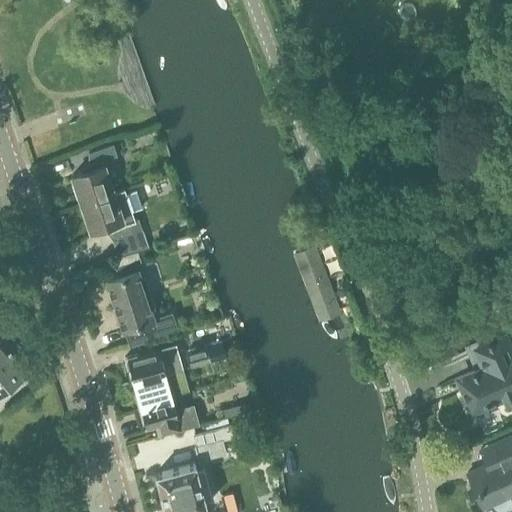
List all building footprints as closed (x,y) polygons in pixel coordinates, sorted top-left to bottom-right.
[(81,202),(113,191),(103,160),(117,155),(113,144),(88,152),(89,165),(84,164),(84,170),(72,174),(81,202)] [(113,191),(81,202),(90,229),(102,226),(104,229),(109,227),(116,237),(129,234),(135,249),(148,245),(138,217),(135,218),(132,209),(142,207),(136,190),(126,193),(124,188),(113,191)] [(119,275),(105,278),(123,332),(125,332),(129,345),(178,329),(172,311),(155,316),(139,269),(143,268),(138,251),(113,258),(119,275)] [(344,318),(324,256),(306,262),(327,324),(344,318)] [(0,334),(0,389),(27,368),(0,334)] [(504,335),(476,347),(487,372),(461,383),(472,410),(504,396),(506,401),(511,397),(511,352),(511,353),(504,335)] [(205,345),(211,362),(228,357),(222,339),(205,345)] [(185,350),(190,366),(209,361),(205,345),(185,350)] [(129,369),(133,382),(172,372),(172,371),(168,359),(161,360),(158,349),(137,355),(136,353),(124,356),(127,369),(129,369)] [(135,396),(138,409),(181,397),(190,395),(183,369),(172,372),(133,382),(137,395),(135,396)] [(181,397),(138,409),(142,422),(144,421),(146,427),(160,424),(163,434),(200,423),(193,403),(184,405),(181,397)] [(198,463),(236,452),(229,425),(202,432),(205,442),(193,446),(198,463)] [(509,499),(508,495),(511,492),(511,433),(492,443),(499,457),(467,472),(482,506),(493,502),(494,505),(498,508),(502,508),(506,506),(509,503),(509,499)] [(205,505),(203,497),(194,463),(157,473),(157,472),(155,473),(155,475),(156,475),(160,490),(159,490),(160,492),(162,498),(161,498),(162,499),(165,511),(180,511),(188,510),(188,511),(206,511),(205,505)]
